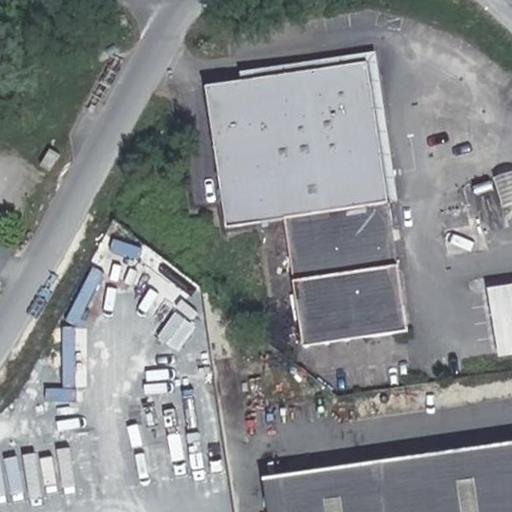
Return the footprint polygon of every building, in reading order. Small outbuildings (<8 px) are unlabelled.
[(284,222),(385,205),(364,65),(204,90),(217,188),(223,231),(284,222)] [(74,156),(68,168),(77,173),(84,161),(74,156)] [(511,170),(496,175),(504,207),(511,204),(511,170)] [(284,222),(293,285),(395,269),(385,205),(284,222)] [(405,335),(395,269),(293,285),(303,351),(405,335)] [(511,288),(484,293),(490,326),(496,362),(511,359),(511,288)] [(222,511),(209,431),(121,445),(132,511),(222,511)] [(511,511),(511,443),(300,473),(305,511),(511,511)] [(305,511),(300,473),(285,475),(290,511),(305,511)]
